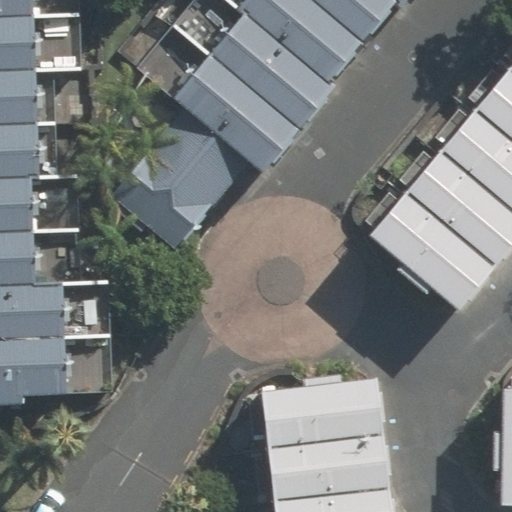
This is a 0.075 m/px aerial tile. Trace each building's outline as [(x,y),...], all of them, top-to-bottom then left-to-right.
[(0,0),(0,14),(22,14),(21,0),(0,0)] [(366,51),(302,0),(246,0),(234,16),(331,94),(366,51)] [(401,8),(390,0),(302,0),(366,51),(401,8)] [(0,69),(25,68),(22,14),(0,14),(0,69)] [(331,94),(234,16),(199,59),(296,137),(331,94)] [(296,137),(199,59),(164,102),(177,112),(242,164),(262,180),(296,137)] [(0,123),(27,122),(25,68),(0,69),(0,123)] [(511,73),(511,72),(475,114),(511,145),(511,73)] [(242,164),(177,112),(104,196),(167,250),(242,164)] [(511,145),(475,114),(439,155),(511,217),(511,145)] [(0,177),(29,176),(27,122),(0,123),(0,177)] [(511,217),(439,155),(404,197),(490,270),(511,245),(511,217)] [(0,231),(31,230),(29,176),(0,177),(0,231)] [(404,197),(368,238),(455,312),(490,270),(404,197)] [(0,284),(34,283),(31,230),(0,231),(0,284)] [(34,283),(0,284),(0,340),(69,337),(66,280),(34,283)] [(69,337),(0,340),(0,397),(72,393),(69,337)] [(385,436),(379,382),(262,396),(268,450),(385,436)] [(511,385),(500,385),(498,501),(511,500),(511,385)] [(392,490),(385,436),(268,450),(275,504),(392,490)] [(394,511),(392,490),(275,504),(275,511),(394,511)]
